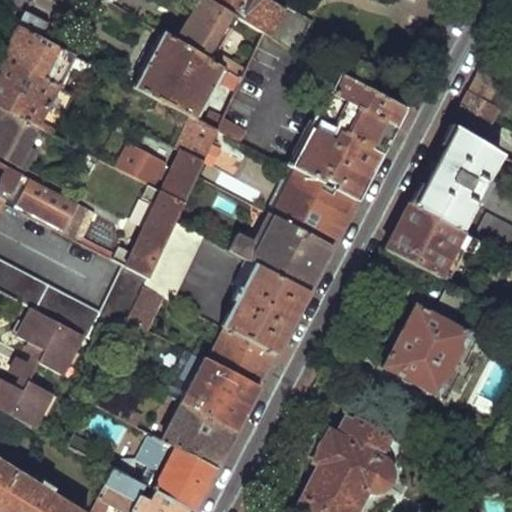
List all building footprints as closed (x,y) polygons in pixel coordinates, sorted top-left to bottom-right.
[(195,0),(174,38),(210,60),(216,49),(227,30),(235,17),(204,0),(195,0)] [(204,0),(235,17),(262,32),(269,36),(282,12),(260,0),(204,0)] [(308,20),(285,7),(282,12),(269,36),(293,49),(308,20)] [(17,25),(41,38),(47,26),(25,11),(17,25)] [(227,30),(255,45),(262,32),(235,17),(227,30)] [(1,56),(60,87),(69,69),(85,78),(86,75),(98,81),(103,71),(41,38),(17,25),(1,56)] [(134,86),(160,100),(169,106),(195,119),(214,80),(221,66),(210,60),(174,38),(162,31),(134,86)] [(221,66),(240,77),(246,67),(216,49),(210,60),(221,66)] [(0,57),(0,107),(38,128),(64,141),(69,132),(53,124),(51,128),(41,122),(60,87),(1,56),(0,57)] [(214,80),(234,91),(240,77),(221,66),(214,80)] [(405,99),(345,67),(279,163),(293,170),(352,201),(405,99)] [(476,72),(448,125),(453,128),(477,141),(495,107),(486,102),(494,88),(490,80),(476,72)] [(156,109),(165,115),(169,106),(160,100),(156,109)] [(0,155),(26,170),(35,152),(27,148),(38,128),(0,107),(0,155)] [(204,123),(216,129),(219,122),(208,116),(204,123)] [(196,119),(180,151),(200,162),(216,129),(204,123),(196,119)] [(247,133),(221,119),(219,122),(216,129),(241,143),(247,133)] [(453,128),(412,207),(458,231),(479,192),(477,191),(496,154),(477,141),(453,128)] [(85,152),(134,177),(137,171),(131,168),(135,160),(92,138),(85,152)] [(180,151),(161,192),(181,202),(200,162),(180,151)] [(0,201),(63,235),(77,205),(0,162),(0,201)] [(270,215),(329,247),(352,201),(293,170),(270,215)] [(161,192),(148,185),(141,199),(154,205),(161,192)] [(130,253),(124,267),(146,279),(172,222),(181,202),(161,192),(154,205),(130,253)] [(255,265),(305,292),(329,247),(270,215),(249,204),(243,214),(254,221),(246,234),(241,243),(231,238),(225,249),(255,265)] [(384,249),(446,281),(449,275),(442,270),(454,246),(472,256),(480,242),(472,238),(458,231),(412,207),(408,205),(384,249)] [(511,259),(511,228),(485,215),(472,238),(480,242),(511,259)] [(172,222),(146,279),(142,286),(160,296),(169,300),(199,236),(172,222)] [(231,238),(241,243),(246,234),(237,229),(231,238)] [(212,242),(225,249),(231,238),(218,231),(212,242)] [(118,247),(111,260),(122,265),(124,267),(130,253),(118,247)] [(82,336),(111,352),(127,319),(142,286),(146,279),(124,267),(122,265),(99,312),(0,261),(0,294),(31,310),(82,336)] [(222,328),(273,355),(305,292),(255,265),(242,289),(236,285),(228,299),(235,303),(222,328)] [(127,319),(145,328),(160,296),(142,286),(127,319)] [(380,368),(446,402),(479,339),(462,329),(473,304),(446,290),(432,315),(413,306),(380,368)] [(82,336),(31,310),(17,338),(28,343),(44,351),(37,365),(60,377),(82,336)] [(151,332),(193,354),(199,344),(156,322),(151,332)] [(204,360),(256,388),(264,371),(273,355),(222,328),(220,327),(204,360)] [(44,351),(28,343),(22,353),(31,358),(28,364),(14,357),(6,373),(17,378),(27,383),(37,365),(44,351)] [(181,403),(234,431),(244,411),(256,388),(204,360),(201,358),(178,401),(181,403)] [(51,397),(27,385),(27,383),(17,378),(11,390),(0,383),(0,413),(33,431),(51,397)] [(173,448),(214,469),(222,453),(234,431),(181,403),(166,433),(157,427),(152,436),(160,441),(173,448)] [(117,418),(135,427),(141,418),(123,408),(117,418)] [(352,511),(363,494),(367,495),(373,496),(381,494),(387,490),(391,485),(393,480),(394,473),(392,467),(388,460),(383,457),(393,439),(348,415),(336,436),(319,427),(304,457),(320,466),(297,507),(306,511),(352,511)] [(66,448),(86,458),(91,448),(71,437),(66,448)] [(160,441),(138,485),(143,487),(152,492),(173,448),(160,441)] [(152,492),(190,511),(191,511),(203,490),(214,469),(173,448),(152,492)] [(0,511),(75,511),(49,496),(55,486),(43,478),(37,489),(0,466),(0,511)] [(96,500),(118,511),(129,511),(143,487),(138,485),(112,471),(96,500)] [(190,511),(152,492),(143,487),(129,511),(190,511)] [(118,511),(96,500),(89,511),(118,511)]
